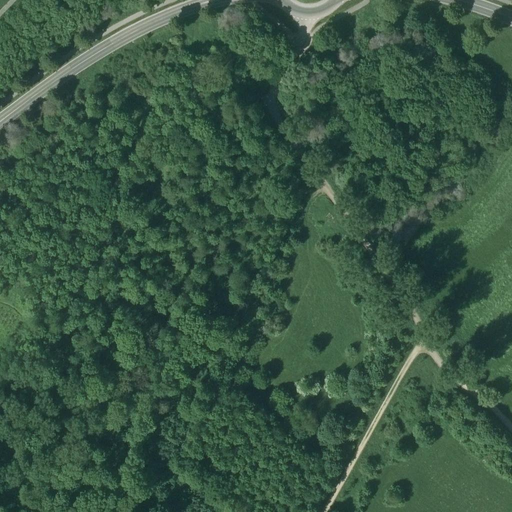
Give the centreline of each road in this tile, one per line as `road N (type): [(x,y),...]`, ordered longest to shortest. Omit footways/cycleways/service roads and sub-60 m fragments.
road 1 (track): [(307,15),(270,103),(422,318),(427,338),(511,428)]
road 2 (secondary): [(218,0),(105,47),(0,122)]
road 3 (track): [(325,511),(427,338)]
